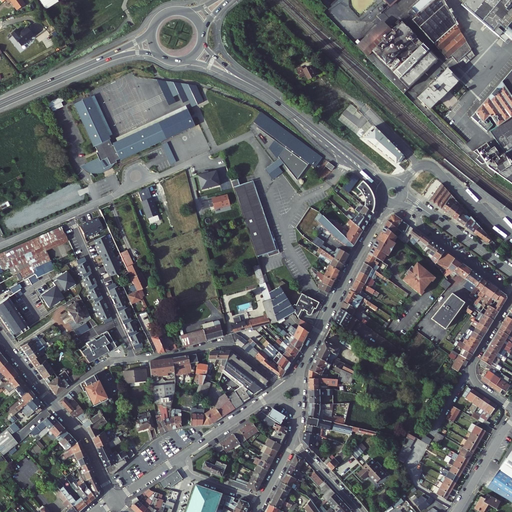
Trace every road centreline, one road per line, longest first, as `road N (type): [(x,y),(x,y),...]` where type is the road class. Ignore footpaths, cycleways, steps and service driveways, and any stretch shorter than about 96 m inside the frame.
road 1 (tertiary): [(378,220),(293,380)]
road 2 (residential): [(130,359),(221,343),(283,387)]
road 3 (residential): [(130,359),(73,213)]
road 4 (residential): [(511,299),(472,370),(481,388),(511,407)]
